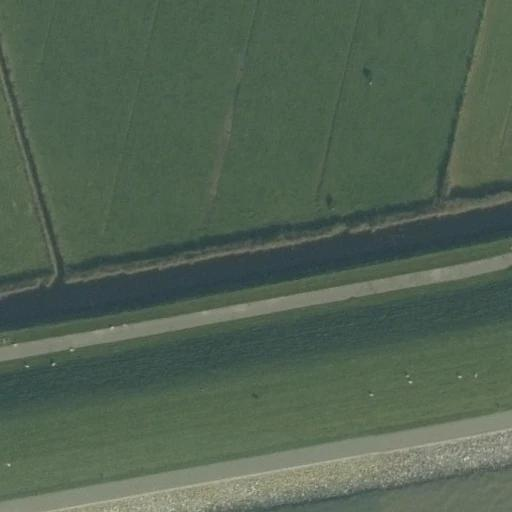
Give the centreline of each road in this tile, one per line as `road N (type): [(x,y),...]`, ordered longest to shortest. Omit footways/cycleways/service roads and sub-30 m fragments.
road 1 (unclassified): [(0,362),(511,263)]
road 2 (unclassified): [(99,511),(511,432)]
